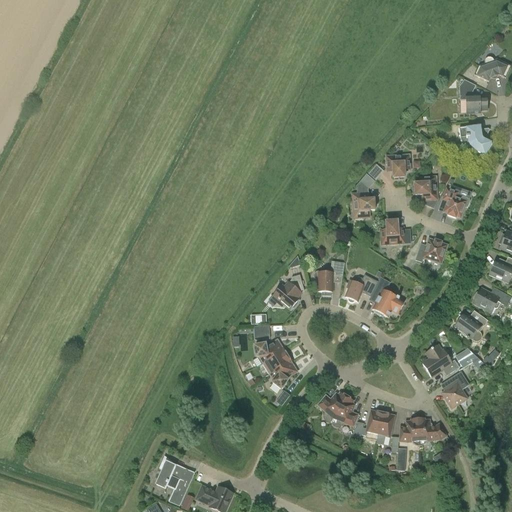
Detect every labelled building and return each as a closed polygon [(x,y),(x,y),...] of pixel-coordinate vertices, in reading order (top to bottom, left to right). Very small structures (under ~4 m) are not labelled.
[(497,61),(494,62),(492,60),(490,59),(487,59),(485,60),(484,63),(485,65),(478,67),(474,76),(488,83),(490,80),(499,77),(505,79),(511,67),(497,61)] [(459,101),(466,101),(467,115),(480,114),(480,112),(487,111),(486,98),(479,99),(479,96),(472,96),(472,94),(476,87),(464,81),(459,88),(459,101)] [(460,142),(468,141),(469,145),(471,148),(473,150),(475,152),(470,164),(478,168),(483,157),(486,158),(492,145),(484,142),(489,132),(489,131),(488,130),(479,131),(479,130),(477,130),(477,129),(471,129),(471,128),(459,129),(460,142)] [(386,158),(387,170),(393,169),(393,179),(404,178),(404,171),(410,171),(409,156),(386,158)] [(375,181),(383,171),(376,164),(367,174),(375,181)] [(437,201),(436,178),(421,179),(421,185),(414,186),(415,196),(424,196),(425,205),(433,209),(437,201)] [(359,184),(356,187),(357,195),(352,196),(353,219),(356,219),(370,218),(369,212),(375,211),(374,209),(375,209),(374,203),(374,201),(371,201),(369,201),(368,194),(367,190),(362,186),(359,184)] [(442,201),(447,203),(443,213),(448,215),(447,216),(455,219),(456,218),(460,219),(465,208),(467,207),(469,202),(468,201),(463,199),(461,199),(461,200),(456,199),(458,194),(446,189),(442,201)] [(386,231),(381,231),(381,246),(410,244),(409,232),(397,232),(397,223),(386,224),(386,231)] [(511,235),(506,233),(505,236),(503,236),(499,245),(501,246),(500,249),(511,253),(511,235)] [(435,241),(434,242),(429,240),(425,251),(420,249),(415,261),(421,263),(423,258),(441,264),(447,247),(441,245),(442,243),(435,241)] [(288,268),(289,270),(300,266),(297,257),(288,268)] [(508,285),(510,281),(511,278),(511,260),(508,258),(505,265),(496,261),(489,276),(508,285)] [(331,297),(331,294),(332,294),(333,281),(335,281),(336,276),(342,277),(344,264),(332,262),(331,270),(316,274),(314,275),(314,277),(314,279),(316,281),(318,281),(317,293),(322,294),(322,297),(331,297)] [(284,309),(285,308),(290,311),(292,309),(293,310),(298,304),(297,303),(299,301),(297,299),(298,299),(296,293),(304,291),(299,276),(291,279),(292,280),(289,283),(288,283),(284,288),(281,286),(272,297),(278,301),(272,308),(273,308),(284,309)] [(346,289),(348,290),(344,298),(348,300),(348,302),(350,303),(352,304),(354,302),(358,304),(362,292),(365,293),(365,295),(370,298),(378,283),(364,276),(362,280),(359,278),(357,279),(355,284),(349,281),(346,289)] [(371,310),(388,319),(392,312),(398,316),(405,302),(385,292),(389,284),(380,279),(378,283),(370,298),(376,301),(371,310)] [(496,290),(493,296),(481,290),(479,294),(478,293),(476,294),(474,298),(474,300),(475,301),(473,304),(491,314),(494,309),(495,310),(497,309),(500,304),(507,308),(511,299),(496,290)] [(476,313),(471,319),(465,315),(455,328),(468,341),(469,339),(474,343),(475,343),(478,343),(479,343),(480,342),(481,340),(482,338),(481,336),(480,334),(479,333),(483,328),(482,327),(486,321),(476,313)] [(250,315),(250,323),(266,323),(265,314),(250,315)] [(255,341),(270,340),(269,327),(254,328),(255,341)] [(256,358),(258,358),(253,361),(257,369),(263,365),(283,353),(284,352),(283,349),(282,350),(277,342),(266,349),(265,346),(254,348),(256,358)] [(454,362),(452,364),(444,352),(441,353),(437,346),(428,352),(432,359),(422,365),(431,378),(443,370),(446,376),(458,369),(454,362)] [(467,350),(455,358),(463,369),(472,364),(478,360),(467,350)] [(291,361),(287,354),(284,355),(283,353),(263,365),(270,375),(291,362),(291,361)] [(472,364),(476,369),(483,364),(478,360),(472,364)] [(291,362),(270,375),(274,382),(272,384),(281,390),(287,382),(285,380),(296,373),(291,365),(292,364),(291,362)] [(449,381),(452,387),(441,394),(451,410),(467,400),(461,391),(469,386),(460,374),(449,381)] [(281,407),(290,396),(284,392),(276,403),(281,407)] [(325,397),(318,406),(326,414),(325,415),(324,417),(324,419),(326,421),(327,422),(329,423),(331,423),(330,424),(331,424),(347,398),(340,394),(338,396),(336,395),(332,399),(333,400),(331,402),(325,397)] [(357,416),(352,414),(354,406),(352,405),(353,402),(347,398),(331,424),(331,425),(332,424),(333,425),(334,427),(336,428),(338,428),(340,427),(342,426),(342,424),(353,428),(357,416)] [(365,437),(366,433),(378,436),(383,412),(378,411),(376,413),(370,412),(366,430),(363,429),(364,425),(357,424),(352,437),(360,439),(361,436),(365,437)] [(383,446),(385,437),(390,438),(394,417),(389,416),(388,414),(383,412),(378,436),(376,445),(383,446)] [(435,428),(429,421),(424,421),(424,419),(417,420),(419,447),(421,447),(423,446),(425,444),(426,442),(431,442),(440,441),(447,437),(439,425),(435,428)] [(419,447),(417,420),(410,420),(411,422),(406,423),(406,429),(399,428),(399,439),(398,443),(407,444),(412,443),(414,445),(415,446),(416,447),(419,447)] [(310,426),(302,423),(299,428),(307,432),(310,426)] [(193,476),(175,468),(175,467),(171,466),(173,463),(164,457),(159,470),(162,472),(156,485),(165,490),(167,487),(175,490),(169,502),(179,507),(193,476)] [(404,472),(405,462),(397,461),(397,472),(404,472)] [(196,501),(210,507),(209,508),(217,511),(225,511),(233,495),(218,488),(215,494),(210,492),(202,488),(196,501)] [(187,494),(180,507),(187,511),(194,498),(187,494)]
